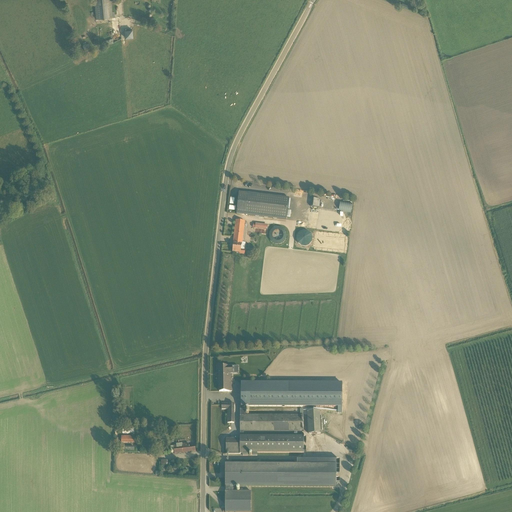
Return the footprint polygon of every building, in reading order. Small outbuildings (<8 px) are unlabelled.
[(113,17),(111,0),(94,0),(96,18),(113,17)] [(133,38),(133,29),(125,30),(125,38),(133,38)] [(237,214),(286,220),(289,198),(239,192),(237,214)] [(242,245),(243,239),(245,221),(236,220),(233,244),(234,244),(233,252),(240,253),(239,254),(245,254),(245,250),(241,250),(241,245),(242,245)] [(339,255),(266,246),(260,295),(335,292),(339,255)] [(228,366),(219,366),(219,392),(232,391),(232,366),(228,366)] [(231,454),(243,454),(243,456),(248,456),(248,454),(252,454),(252,456),(257,456),(257,454),(304,453),(303,436),(243,436),(243,432),(294,432),(294,434),(297,434),(297,432),(303,432),(303,415),(245,415),(245,407),(303,408),(303,384),(241,383),(241,406),(240,406),(240,440),(226,440),(226,454),(231,454)] [(319,388),(306,389),(308,434),(321,433),(319,388)] [(222,404),(222,409),(227,410),(227,423),(234,423),(234,404),(222,404)] [(189,446),(189,444),(182,445),(183,447),(176,447),(176,445),(171,446),(171,452),(174,452),(174,453),(174,454),(196,451),(195,445),(189,446)] [(225,511),(263,511),(264,492),(251,492),(233,492),(233,487),(336,487),(336,488),(336,487),(336,460),(297,460),(297,465),(226,465),(225,511)]
